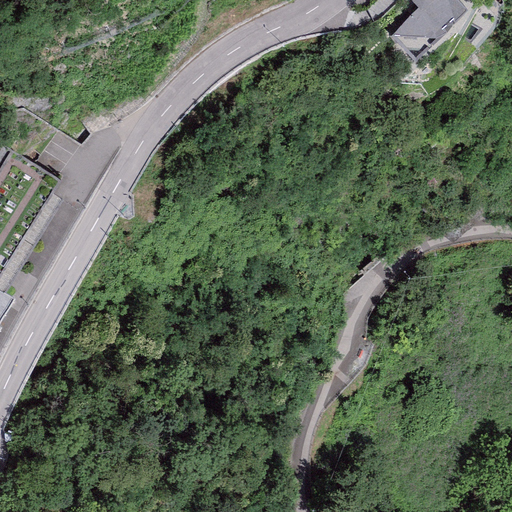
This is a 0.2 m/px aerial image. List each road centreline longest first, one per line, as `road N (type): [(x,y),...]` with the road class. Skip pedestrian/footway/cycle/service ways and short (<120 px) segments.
road 1 (residential): [(0,400),(148,129),(197,76),(322,0)]
road 2 (residential): [(511,230),(432,241),(373,282),(303,442),(301,511)]
